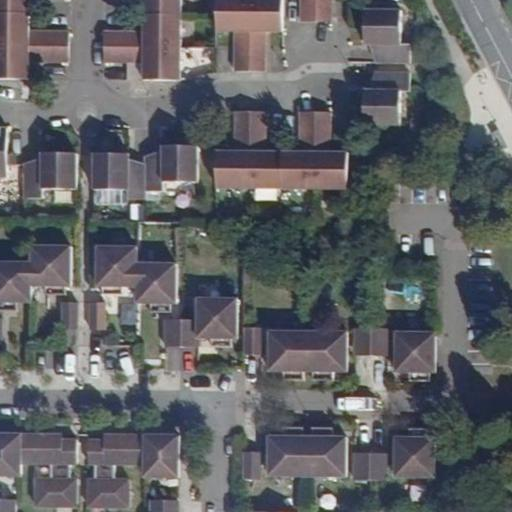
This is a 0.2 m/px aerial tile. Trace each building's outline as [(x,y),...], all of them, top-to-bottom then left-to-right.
[(0,0),(0,14),(31,15),(30,0),(0,0)] [(146,0),(146,16),(183,16),(182,0),(146,0)] [(251,72),(251,0),(218,0),(219,32),(236,32),(243,32),(243,35),(236,41),(235,72),(251,72)] [(284,0),(251,0),(251,72),(266,73),(267,41),(259,35),(259,33),(267,33),(284,33),(284,0)] [(318,20),(317,0),(301,0),(302,20),(318,20)] [(317,0),(318,20),(333,20),(333,0),(317,0)] [(366,12),(366,40),(402,25),(402,12),(366,12)] [(31,32),(31,15),(0,14),(0,47),(70,48),(70,32),(41,32),(34,39),(30,39),(31,32)] [(106,48),(183,49),(183,16),(146,16),(146,32),(146,40),(143,40),(135,32),(106,32),(106,48)] [(402,25),(366,40),(366,47),(371,47),(379,47),(379,64),(411,65),(411,46),(402,46),(402,25)] [(146,40),(146,32),(135,32),(143,40),(146,40)] [(70,63),(70,48),(0,47),(0,79),(30,80),(30,63),(30,56),(34,56),(39,63),(70,63)] [(376,64),(379,64),(379,47),(371,47),(376,64)] [(182,81),(183,49),(106,48),(106,63),(136,64),(143,57),(146,57),(146,64),(145,81),(182,81)] [(412,75),(380,75),(380,91),(371,91),(366,91),(366,126),(401,127),(402,93),(412,93),(412,75)] [(380,91),(380,75),(377,75),(371,91),(380,91)] [(250,186),(251,112),(237,112),(236,142),(244,149),(244,152),(236,152),(219,152),(220,186),(250,186)] [(268,113),(251,112),(250,186),(285,187),(285,152),(268,152),(260,152),(260,149),(268,143),(268,113)] [(301,152),(285,152),(285,187),(317,187),(318,113),(302,113),(302,143),(309,150),(309,152),(301,152)] [(334,113),(318,113),(317,187),(351,187),(351,152),(333,152),(326,152),(326,149),(333,144),(334,113)] [(0,128),(0,149),(9,148),(9,129),(0,128)] [(148,165),(147,167),(147,192),(165,191),(166,183),(200,183),(201,146),(166,146),(166,151),(165,160),(148,160),(148,165)] [(9,148),(0,149),(0,176),(8,176),(8,165),(9,155),(9,148)] [(148,157),(148,160),(165,160),(166,151),(148,157)] [(78,154),(44,154),(44,164),(26,164),(26,199),(43,199),(43,190),(78,191),(78,154)] [(130,155),(96,154),(96,190),(129,191),(129,200),(147,200),(147,192),(147,167),(130,167),(130,160),(130,155)] [(9,155),(8,165),(17,165),(17,155),(9,155)] [(67,285),(72,285),(72,246),(32,246),(31,262),(0,261),(0,310),(12,311),(13,302),(18,302),(32,302),(32,286),(46,286),(50,286),(50,295),(67,295),(67,285)] [(102,286),(102,296),(118,296),(118,287),(124,287),(138,287),(137,303),(151,303),(156,303),(156,312),(172,312),(172,304),(178,303),(178,264),(138,263),(138,248),(98,246),(97,286),(102,286)] [(217,338),(217,348),(232,348),(232,339),(238,338),(238,299),(198,298),(198,320),(167,319),(167,347),(199,347),(199,338),(212,338),(217,338)] [(63,329),(78,330),(78,302),(67,302),(63,302),(63,329)] [(91,302),(91,330),(106,330),(106,303),(102,302),(91,302)] [(262,328),(245,327),(245,355),(262,355),(262,328)] [(389,330),(356,329),(355,357),(388,358),(389,330)] [(130,369),(131,349),(104,348),(105,331),(87,330),(85,368),(130,369)] [(330,372),(335,372),(347,372),(348,332),(271,331),(270,371),(284,372),(289,372),(289,380),(305,381),(305,372),(313,372),(313,380),(330,380),(330,372)] [(436,373),(437,333),(397,333),(396,372),(410,373),(416,373),(415,382),(431,382),(431,373),(436,373)] [(289,439),(283,438),(270,439),(269,478),(346,479),(347,439),(334,439),(328,439),(328,430),(313,430),(313,439),(304,439),(304,430),(289,430),(289,439)] [(415,440),(409,440),(395,440),(395,479),(435,479),(435,440),(430,440),(430,431),(415,431),(415,440)] [(7,434),(0,433),(0,474),(20,474),(20,462),(50,462),(50,476),(35,476),(35,504),(76,504),(76,483),(69,483),(70,476),(70,462),(77,461),(77,438),(62,438),(62,434),(14,434),(14,438),(7,438),(7,434)] [(94,483),(88,483),(89,505),(128,505),(128,477),(113,478),(113,463),(144,463),(144,475),(180,475),(180,435),(160,434),(159,439),(152,439),(152,434),(104,434),(103,438),(89,438),(89,462),(94,462),(94,477),(94,483)] [(261,455),(244,455),(245,481),(262,481),(261,455)] [(386,456),(356,456),(356,481),(386,481),(386,456)] [(0,497),(0,511),(15,511),(15,497),(0,497)] [(150,511),(179,511),(179,498),(150,498),(150,511)]
